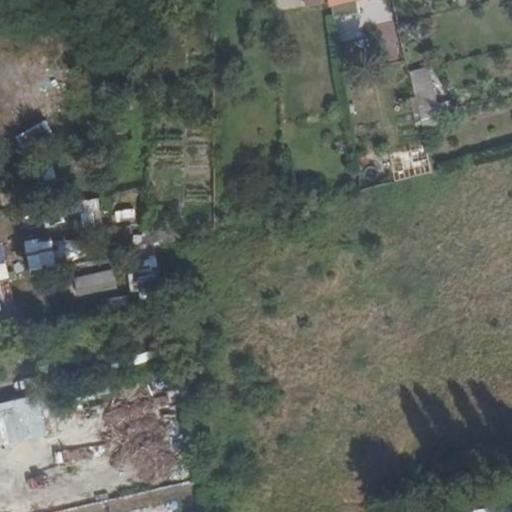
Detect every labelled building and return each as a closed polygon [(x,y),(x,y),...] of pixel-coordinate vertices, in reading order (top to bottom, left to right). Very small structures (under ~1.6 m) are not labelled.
[(443,115),(432,68),(411,72),(423,119),(443,115)] [(429,146),(423,121),(416,123),(422,148),(429,146)] [(127,247),(141,245),(141,230),(112,228),(112,239),(127,239),(127,247)] [(104,304),(119,303),(116,271),(78,275),(80,295),(103,293),(104,304)] [(32,364),(52,359),(49,344),(28,349),(32,364)]
